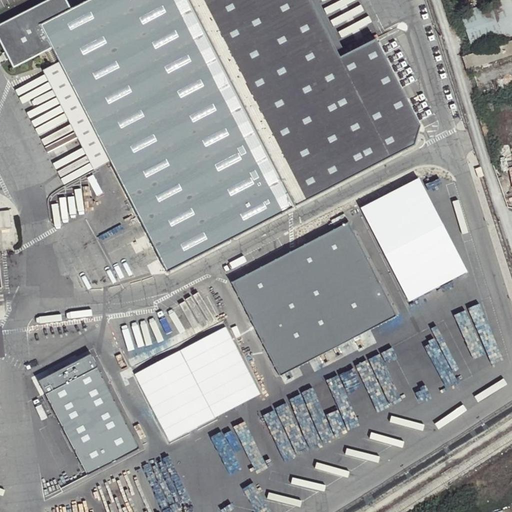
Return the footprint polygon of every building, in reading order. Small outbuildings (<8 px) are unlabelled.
[(65,0),(48,0),(0,25),(0,38),(7,52),(10,58),(14,67),(52,48),(59,62),(110,162),(167,273),(414,147),(420,127),(376,39),(340,57),(311,0),(87,0),(70,9),(65,0)] [(511,0),(495,0),(489,3),(501,39),(511,35),(511,0)] [(501,39),(489,3),(460,13),(472,48),(501,39)] [(511,39),(462,56),(466,70),(511,54),(511,39)] [(94,170),(110,162),(59,62),(44,70),(94,170)] [(481,167),(475,169),(478,178),(484,176),(481,167)] [(419,177),(360,208),(410,302),(469,272),(419,177)] [(0,211),(0,228),(12,227),(10,210),(0,211)] [(398,314),(350,223),(231,284),(279,376),(398,314)] [(439,324),(428,329),(452,375),(463,370),(439,324)] [(226,325),(135,373),(171,442),(263,394),(226,325)] [(380,351),(399,395),(414,388),(420,401),(431,396),(424,380),(434,375),(417,335),(405,341),(419,374),(407,380),(392,347),(380,351)] [(91,354),(39,381),(88,474),(139,447),(91,354)] [(351,369),(328,381),(334,392),(349,384),(354,394),(362,391),(351,369)] [(315,387),(289,397),(292,405),(282,409),(292,435),(287,437),(293,453),(313,445),(311,441),(333,433),(315,387)] [(262,467),(249,445),(252,444),(242,426),(229,433),(251,473),(262,467)] [(181,451),(206,499),(217,494),(192,446),(181,451)]
